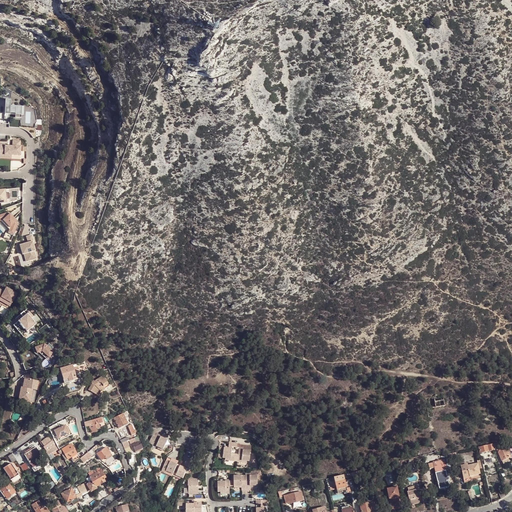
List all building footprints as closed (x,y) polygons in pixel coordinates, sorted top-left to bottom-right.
[(214,16),(205,11),(202,15),(203,15),(202,17),(203,17),(202,18),(204,19),(204,20),(208,23),(207,24),(211,27),(213,25),(213,20),(214,16)] [(11,100),(5,100),(4,120),(6,120),(6,114),(16,114),(15,119),(21,119),(22,108),(10,107),(11,100)] [(20,156),(20,148),(19,147),(20,142),(12,141),(12,147),(5,147),(5,145),(0,145),(0,155),(11,156),(20,156)] [(9,190),(9,192),(12,192),(12,191),(15,191),(16,200),(17,200),(19,189),(9,190)] [(9,190),(0,190),(0,203),(0,204),(1,206),(16,201),(16,200),(15,191),(12,191),(12,192),(9,192),(9,190)] [(8,213),(0,215),(0,221),(2,221),(9,228),(5,239),(10,241),(17,223),(8,213)] [(2,221),(0,221),(0,224),(6,231),(3,238),(5,239),(9,228),(2,221)] [(31,235),(26,237),(28,243),(19,246),(22,255),(23,254),(25,254),(28,261),(37,258),(34,251),(35,250),(32,242),(33,241),(31,235)] [(5,291),(0,288),(0,300),(2,297),(9,301),(12,296),(15,297),(17,293),(7,287),(5,291)] [(2,297),(0,300),(10,306),(15,297),(12,296),(9,301),(2,297)] [(22,318),(12,326),(24,340),(30,335),(27,331),(36,323),(28,313),(26,315),(22,318)] [(8,319),(1,325),(4,329),(12,323),(8,319)] [(44,343),(34,348),(37,353),(38,352),(42,351),(45,354),(48,357),(53,351),(44,343)] [(27,351),(17,355),(19,359),(21,364),(22,364),(24,371),(34,367),(32,360),(31,361),(27,351)] [(85,361),(73,364),(75,373),(87,369),(85,361)] [(64,382),(77,379),(75,373),(73,364),(60,368),(64,382)] [(92,383),(88,389),(98,395),(100,391),(105,388),(104,388),(109,385),(103,375),(93,380),(93,379),(90,381),(92,383)] [(29,378),(25,377),(23,386),(22,385),(20,397),(31,399),(34,388),(37,388),(39,379),(29,377),(29,378)] [(20,397),(22,385),(21,385),(19,398),(31,401),(31,399),(20,397)] [(434,395),(437,407),(446,406),(445,402),(444,395),(444,393),(434,395)] [(121,426),(127,423),(123,413),(114,417),(117,424),(120,423),(121,426)] [(29,425),(33,418),(28,415),(25,422),(29,425)] [(106,416),(84,422),(85,426),(88,425),(91,433),(97,431),(96,429),(100,428),(99,424),(99,423),(103,421),(103,419),(104,419),(105,423),(109,421),(109,420),(106,416)] [(48,427),(53,437),(56,435),(58,438),(69,432),(66,426),(65,424),(60,427),(58,422),(48,427)] [(69,432),(58,438),(59,440),(72,433),(68,425),(66,426),(69,432)] [(154,438),(152,436),(148,443),(158,447),(163,450),(167,440),(159,437),(160,436),(157,434),(155,435),(154,438)] [(46,451),(48,455),(57,449),(54,446),(55,445),(48,437),(41,442),(44,446),(43,446),(47,451),(46,451)] [(140,441),(133,444),(136,451),(137,451),(143,448),(140,441)] [(231,454),(232,447),(236,447),(236,443),(236,442),(229,442),(229,448),(224,447),(224,449),(223,459),(225,459),(230,459),(230,462),(234,462),(235,455),(231,454)] [(71,457),(76,453),(71,443),(60,450),(62,455),(64,454),(66,456),(67,459),(71,457)] [(482,453),(495,450),(495,447),(494,444),(480,447),(482,453)] [(24,454),(30,464),(31,463),(38,459),(38,460),(39,460),(43,457),(36,446),(31,449),(32,450),(28,452),(27,452),(24,454)] [(106,447),(97,454),(101,460),(105,457),(106,459),(112,455),(106,447)] [(243,450),(243,448),(239,448),(238,455),(237,462),(242,463),(242,460),(247,461),(250,461),(251,451),(243,450)] [(83,456),(80,459),(83,463),(91,456),(92,457),(96,454),(92,449),(88,452),(83,456)] [(504,463),(511,460),(507,449),(501,451),(499,451),(504,463)] [(12,462),(16,459),(12,453),(8,456),(12,462)] [(79,459),(76,453),(71,457),(74,463),(79,459)] [(184,466),(188,468),(192,460),(187,458),(184,466)] [(167,461),(165,460),(160,471),(166,474),(167,472),(174,475),(174,473),(178,465),(171,462),(171,460),(167,459),(167,461)] [(439,487),(444,486),(446,486),(447,487),(449,486),(448,479),(449,479),(449,477),(448,477),(446,470),(448,469),(445,459),(433,462),(439,487)] [(10,479),(18,474),(11,463),(3,468),(10,479)] [(468,465),(470,476),(481,473),(478,463),(468,465)] [(463,477),(470,476),(468,465),(467,464),(460,466),(463,477)] [(174,473),(174,475),(173,477),(175,479),(176,476),(181,478),(184,479),(187,470),(180,467),(177,474),(174,473)] [(90,476),(93,481),(91,482),(89,483),(90,485),(88,486),(89,488),(91,490),(91,491),(96,488),(96,487),(96,486),(104,482),(105,481),(105,480),(104,478),(103,477),(105,476),(106,476),(102,469),(100,471),(91,476),(90,476)] [(241,494),(245,494),(245,480),(242,480),(242,475),(231,476),(231,480),(234,481),(234,486),(236,485),(242,486),(242,488),(241,494)] [(250,478),(245,478),(245,480),(245,494),(251,494),(250,488),(259,488),(259,475),(250,475),(250,478)] [(350,488),(348,488),(347,479),(336,482),(337,486),(339,493),(342,492),(345,492),(345,494),(352,492),(350,488)] [(200,494),(200,480),(193,480),(194,482),(188,482),(189,487),(190,487),(190,495),(200,494)] [(229,494),(229,480),(225,480),(225,482),(217,482),(218,492),(220,492),(225,491),(225,494),(229,494)] [(0,485),(0,490),(4,497),(5,496),(6,496),(14,491),(7,481),(0,485)] [(81,493),(86,490),(86,489),(89,488),(88,486),(87,484),(86,482),(77,487),(78,487),(80,492),(81,493)] [(416,486),(406,488),(408,492),(405,492),(408,505),(418,503),(416,491),(417,490),(416,486)] [(397,487),(387,489),(391,510),(402,508),(397,487)] [(71,500),(76,497),(75,495),(72,490),(71,488),(61,493),(66,503),(71,500)] [(290,502),(290,503),(304,500),(301,491),(288,494),(289,497),(285,497),(286,502),(290,502)] [(61,499),(54,503),(57,507),(61,505),(64,503),(61,499)] [(264,506),(264,501),(256,500),(256,505),(261,505),(261,509),(256,509),(256,511),(264,511),(264,510),(266,510),(266,506),(264,506)] [(32,505),(35,511),(49,511),(47,508),(44,510),(39,501),(32,505)] [(372,511),(373,511),(370,502),(361,504),(362,511),(372,511)] [(202,506),(202,503),(194,503),(194,505),(186,505),(186,507),(186,511),(208,511),(207,505),(202,506)]
